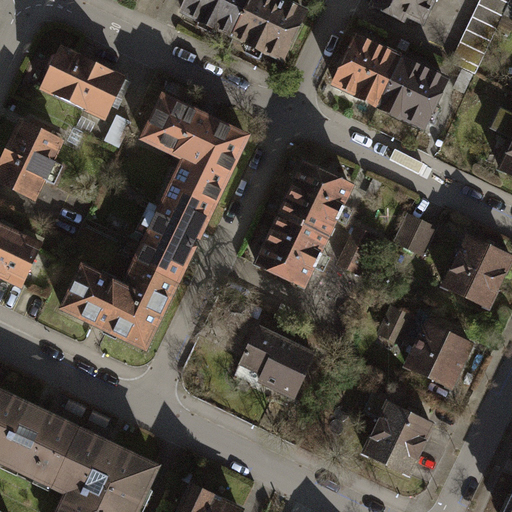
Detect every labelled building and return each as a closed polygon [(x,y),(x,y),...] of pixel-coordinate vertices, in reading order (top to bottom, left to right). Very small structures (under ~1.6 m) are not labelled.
[(233,35),(250,0),(189,0),(184,11),(233,35)] [(283,59),(308,8),(290,0),(250,0),(233,35),(283,59)] [(374,0),(372,4),(405,20),(407,15),(424,23),(434,0),(374,0)] [(481,0),(451,63),(476,75),(505,14),(511,0),(481,0)] [(404,38),(397,35),(395,40),(401,43),(404,38)] [(380,107),(402,60),(358,39),(336,86),(380,107)] [(126,78),(62,47),(42,88),(106,119),(126,78)] [(424,128),(446,81),(402,60),(380,107),(424,128)] [(175,185),(220,206),(252,139),(163,96),(141,140),(186,162),(175,185)] [(29,127),(20,123),(0,165),(0,184),(35,201),(62,143),(49,137),(52,130),(32,121),(29,127)] [(511,177),(511,138),(497,171),(511,177)] [(352,186),(305,164),(281,217),(327,239),(352,186)] [(175,185),(137,265),(181,286),(220,206),(175,185)] [(436,229),(409,215),(396,242),(423,256),(436,229)] [(327,239),(281,217),(257,266),(304,288),(327,239)] [(42,246),(0,225),(0,275),(23,287),(42,246)] [(357,230),(349,247),(366,255),(374,238),(357,230)] [(511,258),(470,239),(447,288),(489,308),(511,258)] [(366,255),(349,247),(340,265),(357,273),(366,255)] [(149,353),(181,286),(137,265),(127,284),(82,263),(59,310),(149,353)] [(413,317),(397,310),(385,338),(400,345),(413,317)] [(471,344),(428,324),(409,367),(452,387),(471,344)] [(316,354),(259,327),(241,363),(264,374),(261,380),(295,397),(316,354)] [(54,481),(78,431),(0,393),(0,461),(52,486),(54,481)] [(439,425),(375,396),(369,409),(382,415),(363,457),(414,480),(439,425)] [(135,511),(157,468),(78,431),(54,481),(71,488),(59,511),(135,511)] [(242,511),(192,488),(181,511),(242,511)]
